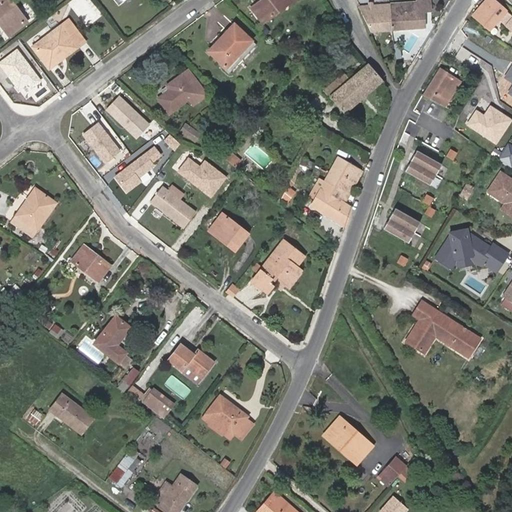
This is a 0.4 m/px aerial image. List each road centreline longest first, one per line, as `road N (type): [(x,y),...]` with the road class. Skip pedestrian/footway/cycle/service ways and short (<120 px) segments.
road 1 (residential): [(42,120),(130,234),(306,371)]
road 2 (residential): [(401,105),(306,371)]
road 3 (residential): [(201,0),(42,120)]
road 4 (residential): [(306,371),(229,511)]
road 5 (residential): [(463,0),(401,105)]
road 6 (residential): [(340,0),(401,105)]
